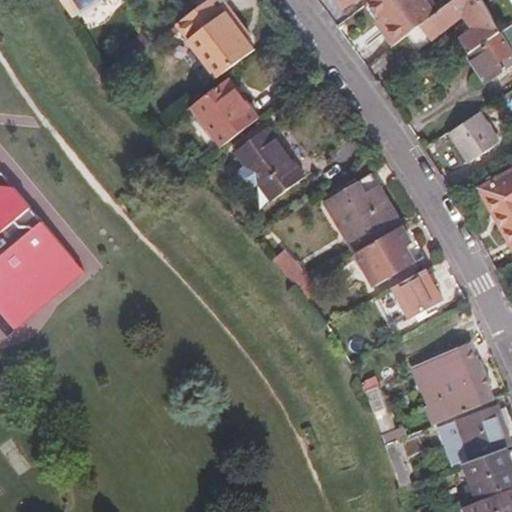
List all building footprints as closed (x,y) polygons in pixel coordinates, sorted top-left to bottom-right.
[(202,0),(196,6),(238,59),(275,29),(268,20),(251,0),(202,0)] [(251,0),(268,20),(271,17),(257,0),(251,0)] [(412,5),(407,0),(399,0),(407,10),(412,5)] [(511,7),(507,0),(407,0),(412,5),(407,10),(418,22),(428,15),(438,28),(471,4),(476,0),(491,0),(496,7),(480,18),(490,34),(485,37),(498,58),(511,49),(511,7)] [(491,0),(476,0),(471,4),(480,18),(496,7),(491,0)] [(235,71),(200,99),(228,135),(265,108),(235,71)] [(493,136),(511,124),(511,108),(501,88),(469,108),(488,139),(493,136)] [(296,106),(262,129),(297,181),(331,158),(296,106)] [(500,151),(511,143),(511,124),(493,136),(500,151)] [(386,179),(401,171),(393,160),(380,168),(386,179)] [(511,160),(503,165),(511,181),(511,160)] [(511,181),(503,165),(498,169),(511,195),(511,181)] [(427,214),(401,171),(386,179),(380,168),(351,185),(360,201),(366,197),(389,234),(381,238),(375,242),(393,277),(443,251),(433,234),(442,228),(433,211),(427,214)] [(88,270),(4,172),(0,172),(0,327),(7,336),(88,270)] [(381,238),(389,234),(366,197),(360,201),(381,238)] [(289,243),(278,253),(287,262),(303,281),(318,273),(289,243)] [(468,286),(453,254),(420,271),(435,302),(468,286)] [(316,276),(309,281),(320,298),(328,293),(316,276)] [(501,399),(492,376),(495,374),(488,361),(485,362),(475,340),(422,363),(439,405),(451,400),(458,417),(501,399)] [(379,376),(367,380),(382,430),(394,426),(379,376)] [(451,400),(439,405),(416,414),(423,431),(458,417),(451,400)] [(511,441),(500,407),(441,428),(455,468),(467,464),(481,502),(511,490),(511,449),(511,448),(511,441)] [(412,478),(416,477),(402,434),(387,440),(401,482),(407,502),(419,498),(412,478)] [(511,511),(511,499),(483,510),(484,511),(483,511),(511,511)]
